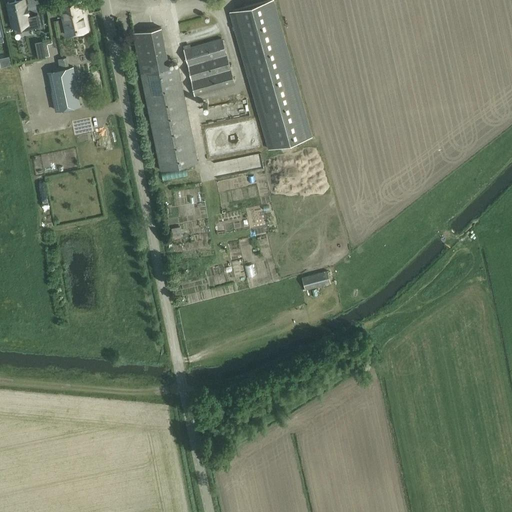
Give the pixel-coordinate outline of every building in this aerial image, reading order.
[(30,22),(32,28),(39,27),(37,14),(27,16),(27,13),(28,13),(27,7),(25,8),(23,0),(16,0),(7,2),(13,26),(14,26),(15,32),(24,30),(22,24),(30,22)] [(66,35),(87,30),(81,0),(65,0),(59,1),(66,35)] [(268,149),(312,136),(273,0),(269,0),(230,11),(234,26),(232,26),(233,30),(235,29),(268,149)] [(46,26),(40,28),(42,35),(49,33),(46,26)] [(133,33),(134,41),(163,34),(162,27),(133,33)] [(184,49),(195,96),(235,84),(222,38),(184,49)] [(38,58),(45,57),(41,40),(35,42),(38,58)] [(179,64),(140,72),(160,171),(199,163),(179,64)] [(56,110),(80,105),(72,65),(48,70),(56,110)] [(105,96),(96,98),(97,104),(106,102),(105,96)] [(231,112),(248,108),(245,98),(229,102),(231,112)] [(198,113),(221,110),(220,105),(198,109),(198,113)] [(89,122),(75,125),(76,134),(91,132),(89,122)] [(172,226),(173,238),(180,238),(180,226),(172,226)] [(245,278),(254,276),(251,263),(242,265),(245,278)] [(330,282),(327,271),(302,278),(305,289),(330,282)]
